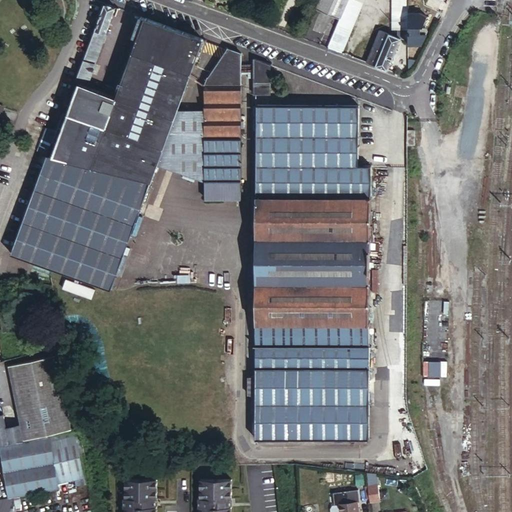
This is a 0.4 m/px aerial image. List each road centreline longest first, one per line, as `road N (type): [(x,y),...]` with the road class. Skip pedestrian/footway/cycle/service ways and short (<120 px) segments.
road 1 (unknown): [(401,89),(391,133),(382,442),(258,448),(242,442),(248,298),(241,271),(193,222),(181,197),(181,155),(206,42),(190,11)]
road 2 (residential): [(158,0),(401,89),(414,82),(459,0)]
